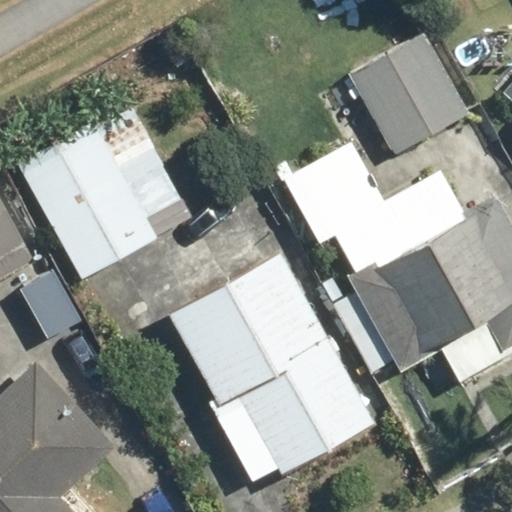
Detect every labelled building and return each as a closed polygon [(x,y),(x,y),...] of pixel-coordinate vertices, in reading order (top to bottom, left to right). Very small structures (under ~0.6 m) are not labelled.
[(428,35),(358,73),(400,150),(470,113),(428,35)] [(124,105),(21,163),(85,276),(188,218),(124,105)] [(320,244),(339,235),(406,362),(444,342),(465,376),(511,346),(511,235),(490,201),(478,209),(452,159),(390,191),(364,138),(287,175),(320,244)] [(0,176),(0,278),(38,262),(0,176)] [(290,246),(177,304),(264,473),(377,415),(290,246)] [(123,444),(37,356),(0,391),(0,511),(88,511),(71,494),(123,444)]
